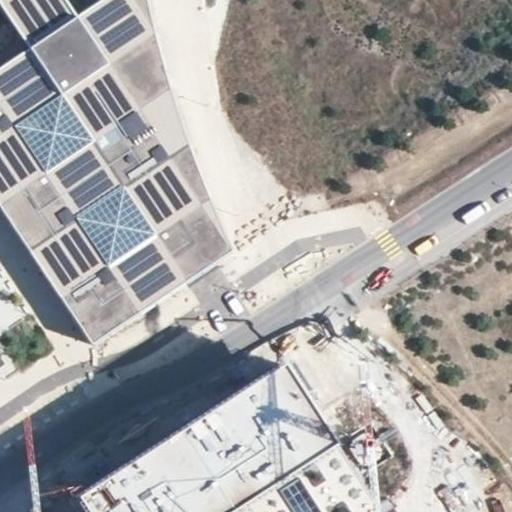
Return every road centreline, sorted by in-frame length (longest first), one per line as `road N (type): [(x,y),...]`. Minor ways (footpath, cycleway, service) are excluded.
road 1 (tertiary): [(279,310),(0,486)]
road 2 (tertiary): [(279,310),(321,293),(511,170)]
